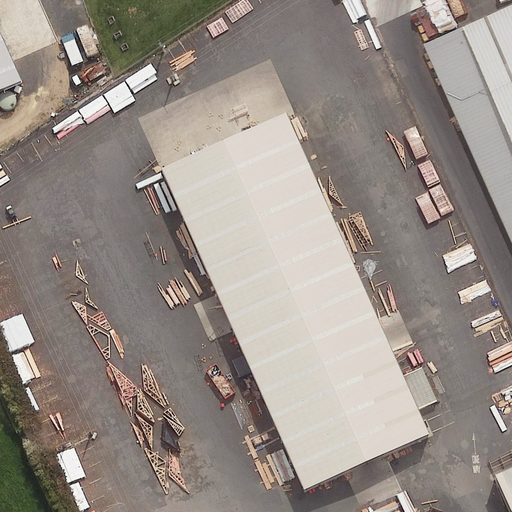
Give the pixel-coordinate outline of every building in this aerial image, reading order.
[(511,0),(479,0),(433,21),(511,199),(511,0)] [(88,23),(75,30),(89,56),(101,50),(88,23)] [(82,60),(74,39),(63,43),(71,65),(82,60)] [(290,97),(166,151),(306,470),(431,415),(290,97)] [(511,453),(499,459),(511,488),(511,453)]
